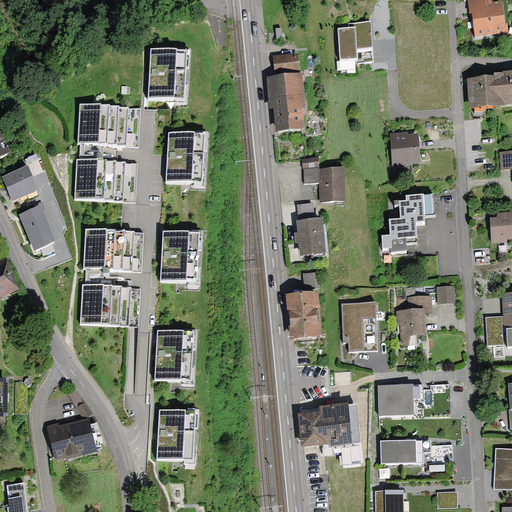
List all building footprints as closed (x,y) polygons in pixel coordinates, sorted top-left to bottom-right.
[(146,0),(100,0),(102,14),(148,10),(146,0)] [(482,0),(468,2),(474,38),(495,34),(496,38),(507,36),(505,25),(502,26),(498,2),(490,4),(489,0),(482,0)] [(347,27),(337,28),(339,61),(354,60),(354,66),(376,64),(373,20),(346,22),(347,27)] [(187,51),(150,51),(150,101),(187,101),(187,51)] [(275,56),(276,72),(295,70),(294,55),(275,56)] [(511,71),(469,77),(472,109),(511,103),(511,71)] [(270,76),(275,132),(300,130),(295,74),(270,76)] [(141,108),(82,103),(79,144),(138,149),(141,108)] [(206,133),(169,133),(169,183),(206,183),(206,133)] [(391,134),(393,167),(407,166),(407,160),(417,159),(416,133),(391,134)] [(511,155),(499,156),(500,171),(511,169),(511,155)] [(302,159),(303,168),(317,167),(317,158),(302,159)] [(137,164),(78,159),(74,200),(134,205),(137,164)] [(1,175),(12,202),(35,194),(25,166),(1,175)] [(319,168),(320,203),(343,202),(342,167),(319,168)] [(303,183),(319,183),(319,168),(303,168),(303,183)] [(434,216),(433,194),(405,195),(406,201),(399,201),(400,219),(389,220),(390,236),(382,237),(382,248),(390,247),(391,252),(407,251),(406,243),(416,242),(415,222),(424,221),(424,216),(434,216)] [(17,217),(25,239),(48,230),(39,208),(17,217)] [(491,237),(511,235),(511,214),(489,217),(491,237)] [(299,256),(324,254),(320,217),(295,219),(299,256)] [(200,232),(163,232),(162,282),(200,283),(200,232)] [(143,236),(84,233),(82,271),(142,274),(143,236)] [(51,250),(44,257),(49,262),(56,255),(51,250)] [(0,293),(13,286),(0,263),(0,293)] [(436,288),(437,302),(452,300),(451,286),(436,288)] [(139,291),(95,288),(93,325),(137,328),(139,291)] [(288,293),(292,340),(318,338),(314,290),(288,293)] [(511,291),(503,293),(506,344),(511,343),(511,291)] [(407,297),(408,309),(429,307),(428,295),(407,297)] [(375,305),(342,305),(343,343),(348,343),(349,352),(375,351),(375,305)] [(399,335),(420,333),(418,309),(396,311),(399,335)] [(500,317),(485,318),(486,346),(502,345),(500,317)] [(194,329),(156,329),(156,357),(156,379),(193,379),(194,329)] [(14,383),(15,412),(25,412),(24,383),(14,383)] [(423,386),(377,388),(378,416),(415,415),(414,401),(424,400),(423,386)] [(300,412),(305,448),(337,444),(340,465),(359,463),(352,406),(300,412)] [(196,412),(158,412),(158,436),(158,463),(195,463),(196,412)] [(48,430),(55,458),(92,449),(85,421),(48,430)] [(430,440),(379,442),(380,466),(423,464),(423,454),(430,454),(430,440)] [(511,448),(495,448),(494,489),(511,489),(511,448)] [(27,511),(24,485),(4,487),(7,511),(27,511)] [(403,511),(403,492),(375,493),(375,511),(403,511)] [(457,493),(435,494),(435,510),(457,509),(457,493)]
